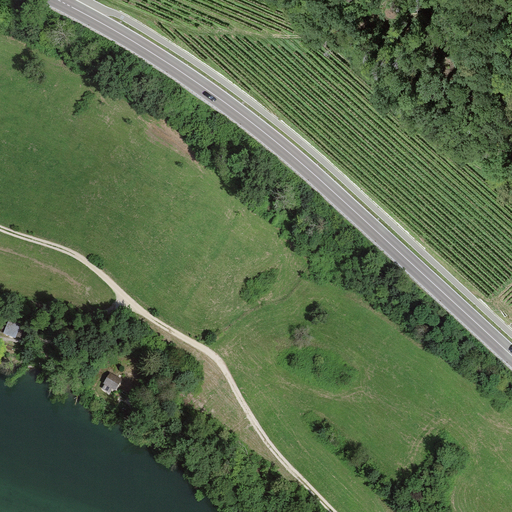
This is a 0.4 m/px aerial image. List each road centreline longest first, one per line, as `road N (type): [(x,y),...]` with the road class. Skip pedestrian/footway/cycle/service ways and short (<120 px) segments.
road 1 (secondary): [(57,0),(162,59),(261,129),(511,355)]
road 2 (track): [(333,511),(269,444),(218,359),(129,303)]
road 3 (track): [(511,183),(441,145),(292,0)]
road 4 (track): [(0,227),(77,255),(129,303)]
